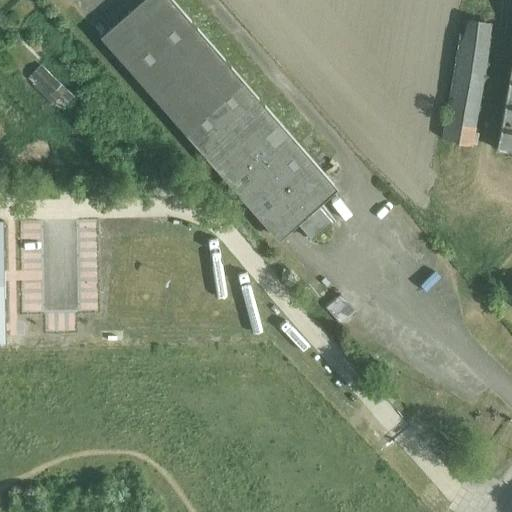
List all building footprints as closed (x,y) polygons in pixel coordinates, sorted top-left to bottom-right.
[(313,201),(333,184),(171,0),(141,0),(100,37),(273,236),(292,219),(311,239),(332,222),(313,201)] [(469,144),(489,24),(464,20),(444,140),(469,144)] [(511,48),(495,149),(511,151),(511,48)] [(42,63),(27,77),(47,97),(61,83),(42,63)] [(339,323),(354,311),(339,294),(324,307),(339,323)]
